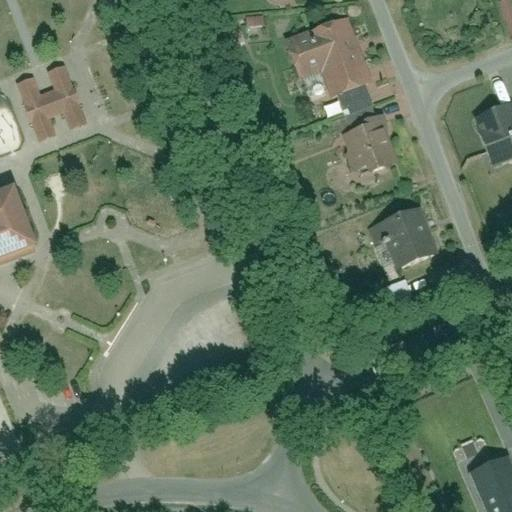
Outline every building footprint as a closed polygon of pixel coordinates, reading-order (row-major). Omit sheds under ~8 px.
[(511,34),(511,11),(508,2),(499,6),(511,34)] [(300,109),(363,87),(343,30),(280,52),(300,109)] [(87,130),(63,71),(44,78),(51,95),(39,100),(32,83),(14,90),(37,148),(55,142),(48,125),(62,120),(69,137),(87,130)] [(459,116),(479,170),(511,158),(511,114),(504,118),(498,102),(459,116)] [(346,186),(395,169),(378,120),(329,137),(346,186)] [(0,263),(30,252),(6,189),(0,191),(0,263)] [(430,256),(411,209),(362,228),(381,276),(430,256)] [(367,293),(371,310),(409,300),(404,283),(367,293)] [(511,511),(511,459),(511,458),(474,474),(490,511),(511,511)]
